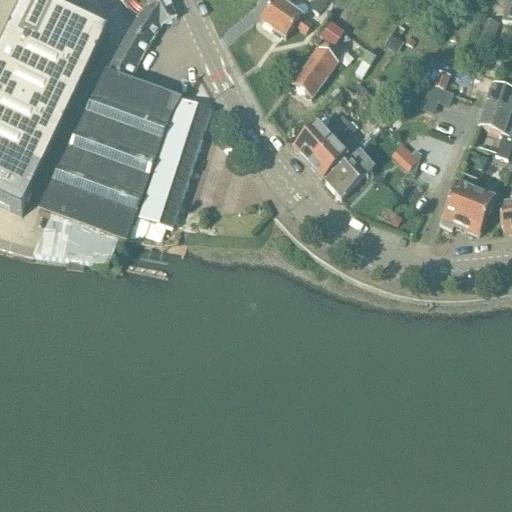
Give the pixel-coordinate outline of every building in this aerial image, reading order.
[(177,21),(165,0),(158,0),(149,5),(150,7),(139,24),(113,64),(38,217),(52,222),(33,263),(109,274),(119,246),(127,249),(128,245),(136,223),(171,122),(182,105),(129,86),(149,49),(161,31),(177,21)] [(330,3),(324,0),(316,0),(308,11),(319,18),(330,3)] [(511,0),(510,0),(502,25),(511,28),(511,0)] [(26,1),(0,55),(0,210),(21,221),(108,40),(26,1)] [(302,21),(277,3),(261,25),(286,43),(295,30),(306,38),(312,31),(300,23),(302,21)] [(318,55),(293,90),(311,104),(337,69),(318,55)] [(511,97),(492,90),(485,110),(511,119),(511,97)] [(136,223),(128,245),(129,245),(130,246),(131,246),(132,246),(139,246),(140,245),(144,243),(147,239),(151,228),(172,235),(175,228),(178,229),(178,219),(180,212),(183,202),(197,159),(199,155),(202,144),(206,132),(211,117),(183,108),(174,124),(140,225),(136,223)] [(511,119),(485,110),(478,131),(502,139),(495,160),(507,164),(511,150),(511,119)] [(317,129),(293,152),(295,154),(297,157),(308,168),(332,145),(331,144),(345,133),(349,129),(342,121),(324,137),(317,129)] [(332,145),(308,168),(318,179),(321,182),(323,184),(347,161),(338,152),(356,135),(349,129),(345,133),(331,144),(332,145)] [(348,166),(325,187),(342,205),(363,182),(374,172),(359,155),(348,166)] [(475,197),(479,187),(460,180),(440,231),(452,235),(454,231),(460,233),(475,197)] [(494,204),(475,197),(460,233),(479,241),(494,204)]
